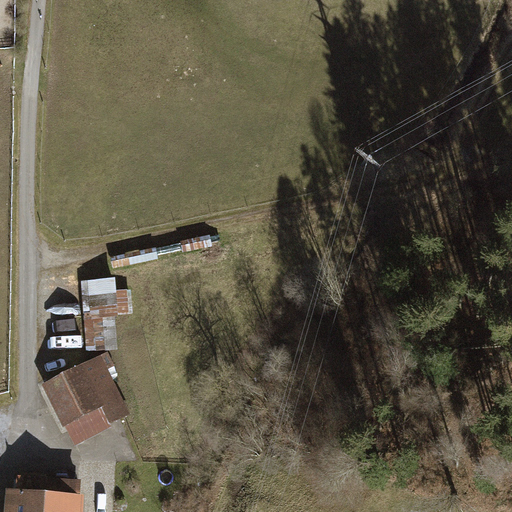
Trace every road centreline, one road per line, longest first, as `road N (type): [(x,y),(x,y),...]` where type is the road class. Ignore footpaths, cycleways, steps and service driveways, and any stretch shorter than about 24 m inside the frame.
road 1 (track): [(25,267),(434,187),(466,149),(511,58)]
road 2 (residential): [(36,0),(24,457)]
